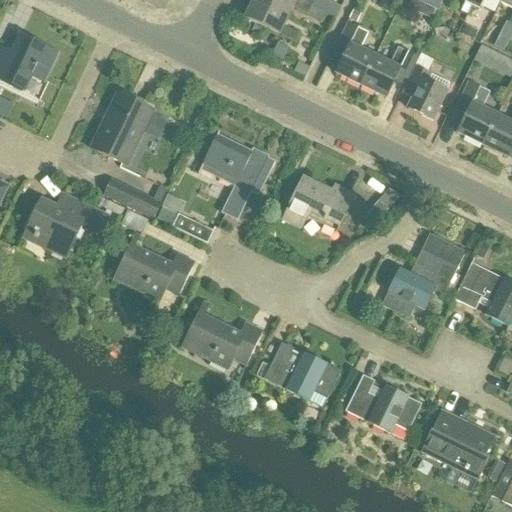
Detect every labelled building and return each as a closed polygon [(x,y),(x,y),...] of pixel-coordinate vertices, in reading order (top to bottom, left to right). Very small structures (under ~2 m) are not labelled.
[(291,0),(251,0),(251,2),(286,19),(292,8),(307,16),(311,9),(291,0)] [(291,0),(311,9),(315,0),(291,0)] [(339,10),(342,0),(315,0),(315,2),(339,10)] [(431,20),(435,11),(413,0),(412,0),(408,10),(431,20)] [(413,0),(435,11),(439,0),(413,0)] [(471,7),(474,0),(466,0),(460,12),(467,16),(471,7)] [(487,0),(499,5),(501,0),(474,0),(471,7),(478,10),(482,0),(487,0)] [(511,0),(501,0),(499,5),(511,11),(511,14),(507,24),(503,33),(511,36),(511,35),(511,0)] [(251,2),(242,19),(254,25),(249,35),(255,38),(260,28),(278,37),(278,35),(294,43),(298,35),(282,27),(286,19),(251,2)] [(360,89),(374,59),(358,52),(367,35),(346,25),(333,51),(344,56),(334,76),(360,89)] [(465,26),(462,35),(474,41),(478,32),(465,26)] [(43,82),(56,54),(20,37),(11,55),(0,49),(0,80),(23,91),(31,76),(43,82)] [(487,69),(494,55),(481,48),(474,63),(487,69)] [(405,88),(414,69),(418,60),(397,50),(388,67),(374,59),(360,89),(385,101),(394,83),(405,88)] [(305,78),(309,68),(298,63),(294,72),(305,78)] [(405,88),(401,96),(413,101),(407,112),(431,123),(435,116),(446,94),(444,94),(448,85),(431,76),(430,77),(426,75),(414,69),(405,88)] [(481,148),(495,119),(480,111),(488,95),(468,85),(455,111),(466,116),(456,135),(481,148)] [(135,146),(151,113),(121,98),(109,123),(104,120),(89,150),(120,165),(131,144),(135,146)] [(495,119),(481,148),(508,161),(511,151),(511,122),(510,126),(495,119)] [(250,154),(216,137),(200,170),(233,187),(220,215),(237,223),(251,194),(258,198),(274,164),(267,160),(269,158),(252,150),(250,154)] [(331,193),(302,179),(282,220),(300,230),(305,219),(314,223),(323,220),(338,228),(354,197),(334,187),(331,193)] [(153,201),(110,181),(102,198),(153,222),(161,205),(167,192),(159,188),(153,201)] [(0,208),(10,188),(0,183),(0,208)] [(107,218),(69,201),(63,213),(40,203),(22,241),(64,260),(79,227),(99,237),(107,218)] [(378,203),(368,215),(377,223),(388,211),(378,203)] [(142,236),(148,222),(127,212),(120,225),(142,236)] [(207,246),(213,233),(177,217),(172,229),(207,246)] [(442,297),(464,254),(428,236),(408,276),(398,271),(380,307),(406,320),(413,307),(422,312),(432,292),(442,297)] [(481,244),(474,257),(483,261),(490,248),(481,244)] [(175,268),(128,246),(112,281),(160,303),(165,292),(178,298),(191,270),(178,263),(175,268)] [(511,319),(511,286),(471,266),(453,302),(462,306),(474,312),(480,300),(489,305),(484,316),(507,328),(511,320),(511,319)] [(243,337),(196,314),(180,348),(227,371),(232,360),(245,367),(259,338),(245,332),(243,337)] [(262,365),(255,378),(262,381),(307,403),(312,394),(325,401),(338,374),(302,356),(296,368),(286,363),(292,351),(280,345),(269,368),(262,365)] [(511,357),(507,355),(498,372),(508,378),(511,369),(511,357)] [(377,401),(367,396),(373,383),(361,378),(344,413),(388,435),(392,426),(406,433),(419,406),(383,389),(377,401)] [(477,482),(487,461),(484,459),(495,438),(441,412),(420,455),(477,482)] [(511,478),(507,488),(498,484),(491,499),(500,503),(511,509),(511,478)]
